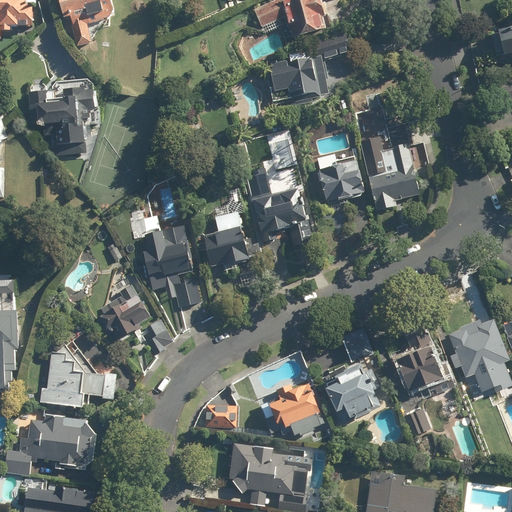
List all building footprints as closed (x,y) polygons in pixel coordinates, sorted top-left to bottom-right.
[(0,0),(0,35),(5,36),(6,28),(17,28),(17,24),(33,24),(33,19),(38,19),(39,0),(0,0)] [(64,0),(69,16),(74,15),(81,42),(97,38),(92,18),(120,10),(117,0),(64,0)] [(327,0),(275,0),(258,5),(264,25),(289,17),(295,36),(330,26),(325,9),(330,8),(327,0)] [(312,56),(311,50),(294,53),(296,59),(270,64),(277,100),(334,89),(328,58),(356,49),(350,29),(320,38),(325,54),(312,56)] [(104,80),(32,81),(33,123),(61,123),(61,141),(89,141),(89,124),(104,124),(104,80)] [(0,193),(5,195),(8,165),(4,165),(6,144),(11,137),(5,113),(0,113),(0,193)] [(385,135),(364,140),(372,174),(393,169),(385,135)] [(371,178),(380,212),(402,206),(400,200),(426,193),(412,143),(396,148),(402,170),(371,178)] [(364,154),(322,163),(329,198),(371,190),(364,154)] [(316,239),(306,191),(258,202),(265,233),(292,227),(295,243),(316,239)] [(255,257),(245,212),(219,218),(222,230),(208,234),(215,263),(228,260),(229,263),(255,257)] [(205,301),(187,225),(165,231),(167,241),(147,246),(156,288),(170,285),(172,298),(181,296),(183,306),(205,301)] [(19,347),(24,347),(23,309),(18,309),(18,280),(0,280),(0,387),(16,387),(15,368),(19,368),(19,347)] [(157,313),(137,282),(124,291),(125,294),(103,308),(106,314),(101,318),(108,329),(114,325),(122,339),(141,327),(139,325),(157,313)] [(511,359),(511,350),(499,317),(485,323),(483,319),(464,327),(465,330),(452,335),(460,354),(455,355),(459,367),(465,365),(469,377),(478,373),(486,392),(496,388),(499,395),(511,389),(511,367),(509,360),(511,359)] [(147,328),(164,352),(170,348),(168,345),(177,339),(162,318),(147,328)] [(415,351),(403,356),(418,389),(436,381),(441,391),(460,382),(450,360),(447,362),(431,326),(409,336),(415,351)] [(368,329),(346,336),(355,361),(377,354),(368,329)] [(91,393),(119,396),(122,374),(79,370),(79,362),(70,361),(71,352),(55,350),(51,387),(44,387),(43,401),(89,406),(91,393)] [(329,379),(341,409),(350,405),(355,417),(387,404),(369,362),(329,379)] [(264,405),(273,433),(285,429),(287,434),(299,430),(300,433),(305,431),(305,434),(321,428),(320,425),(328,422),(314,382),(297,388),(295,384),(280,389),(283,398),(264,405)] [(423,401),(404,409),(416,435),(434,427),(423,401)] [(241,404),(210,403),(209,423),(240,425),(241,404)] [(499,407),(490,411),(494,421),(503,417),(499,407)] [(49,414),(48,420),(13,416),(8,469),(33,472),(35,456),(60,458),(59,468),(93,471),(98,419),(49,414)] [(238,443),(234,476),(246,491),(256,492),(254,503),(268,505),(270,491),(284,492),(283,500),(310,503),(315,458),(277,453),(278,448),(238,443)] [(410,474),(374,470),(369,511),(377,511),(392,511),(393,510),(413,511),(437,511),(440,488),(409,484),(410,474)] [(98,511),(100,493),(32,487),(29,511),(98,511)]
